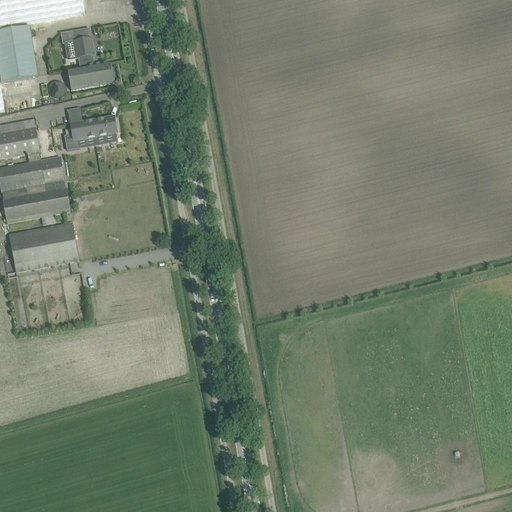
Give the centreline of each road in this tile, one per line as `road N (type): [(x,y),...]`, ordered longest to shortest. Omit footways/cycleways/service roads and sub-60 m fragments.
road 1 (unclassified): [(235,511),(142,0)]
road 2 (primary): [(253,511),(161,0)]
road 3 (unclassified): [(275,511),(185,0)]
